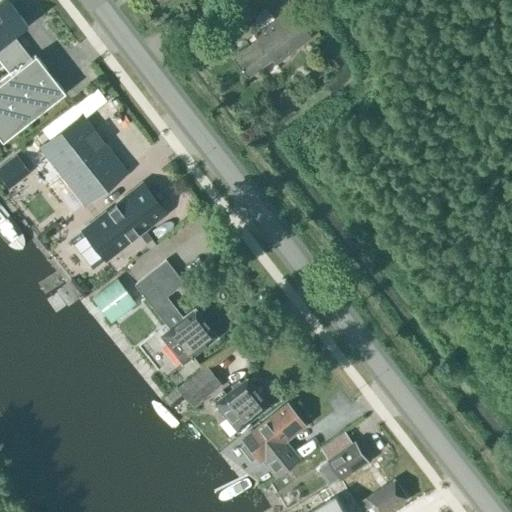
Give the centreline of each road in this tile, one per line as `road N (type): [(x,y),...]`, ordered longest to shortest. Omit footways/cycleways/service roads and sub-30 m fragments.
road 1 (tertiary): [(491,511),(93,0)]
road 2 (track): [(254,0),(140,60)]
